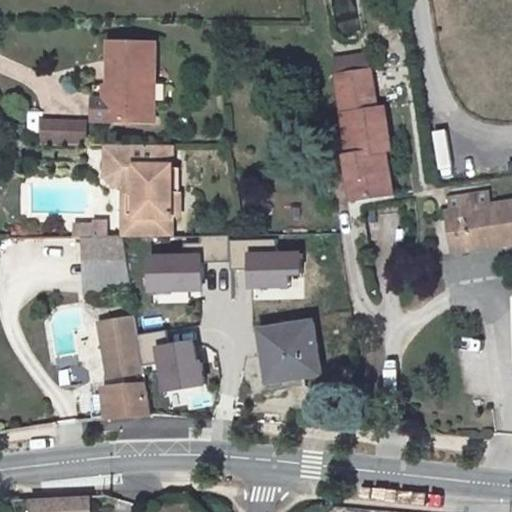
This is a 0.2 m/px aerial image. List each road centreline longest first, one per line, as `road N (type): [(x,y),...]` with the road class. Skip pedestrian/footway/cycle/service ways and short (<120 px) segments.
road 1 (residential): [(268,464),(0,470)]
road 2 (residential): [(511,487),(268,464)]
